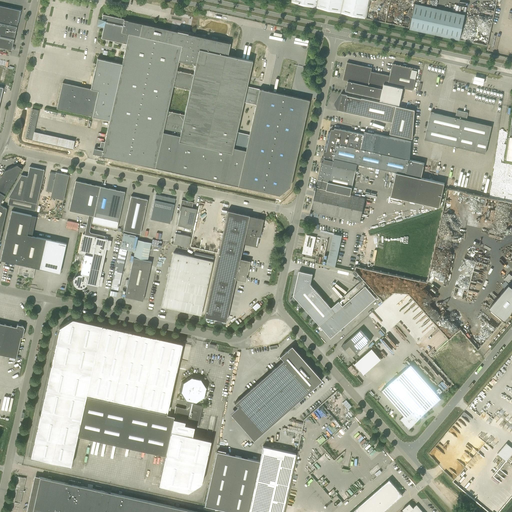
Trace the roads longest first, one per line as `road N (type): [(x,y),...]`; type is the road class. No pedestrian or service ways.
road 1 (unclassified): [(299,209),(1,148)]
road 2 (unclassified): [(276,305),(250,329),(227,336),(46,299)]
road 3 (unclassified): [(46,299),(0,511)]
road 4 (unclassified): [(406,454),(276,305)]
road 5 (primary): [(337,36),(511,76)]
road 6 (primary): [(511,68),(338,29)]
road 7 (unclassified): [(299,209),(337,36)]
road 8 (primary): [(174,0),(337,36)]
road 9 (unclassified): [(406,454),(511,333)]
road 10 (unclassified): [(1,148),(35,0)]
road 11 (primary): [(338,29),(208,0)]
